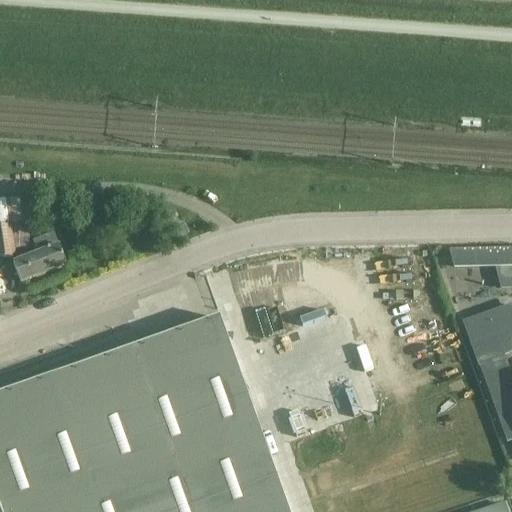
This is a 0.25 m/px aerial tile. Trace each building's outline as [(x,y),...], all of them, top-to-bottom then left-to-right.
[(0,194),(0,216),(22,216),(21,194),(0,194)] [(0,224),(0,253),(12,252),(8,223),(0,224)] [(175,237),(183,233),(180,226),(172,229),(175,237)] [(20,285),(65,267),(52,234),(31,242),(36,255),(12,265),(20,285)] [(511,256),(510,251),(447,252),(453,272),(493,271),(511,270),(511,256)] [(511,309),(464,327),(506,444),(511,441),(511,377),(510,378),(502,354),(511,350),(511,309)] [(0,511),(286,511),(218,319),(12,393),(0,397),(0,511)]
